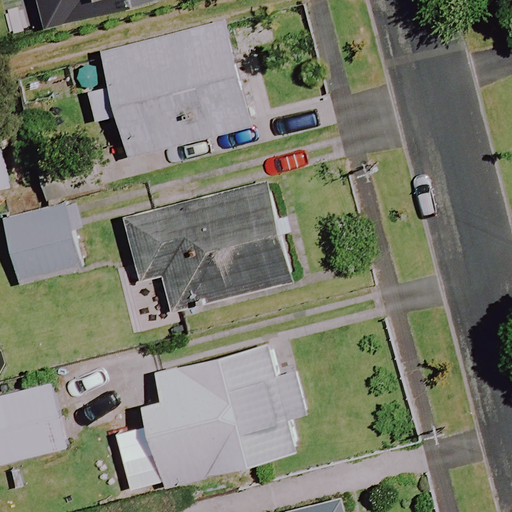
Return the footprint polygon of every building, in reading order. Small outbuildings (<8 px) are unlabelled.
[(48,29),(157,0),(23,0),(25,8),(41,4),(48,29)] [(231,19),(105,50),(113,84),(87,90),(95,124),(122,118),(131,158),(257,127),(231,19)] [(0,190),(11,188),(0,142),(0,190)] [(297,282),(273,185),(129,221),(144,282),(164,277),(173,313),(297,282)] [(79,276),(67,208),(9,217),(20,286),(79,276)] [(270,345),(161,375),(167,397),(153,400),(167,451),(198,443),(207,476),(299,451),(290,418),(310,413),(299,375),(279,380),(270,345)] [(0,466),(69,448),(52,384),(0,397),(0,466)] [(351,511),(348,497),(287,511),(351,511)]
